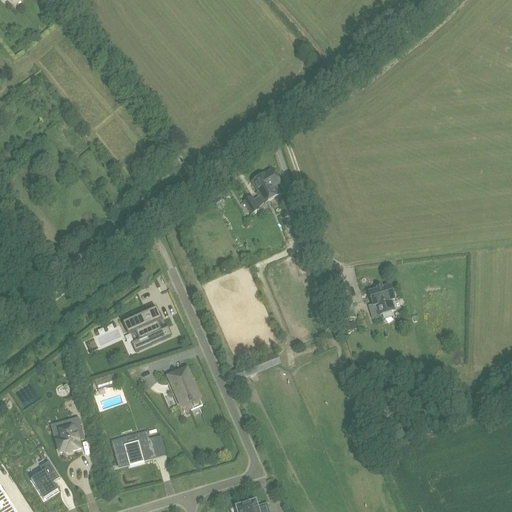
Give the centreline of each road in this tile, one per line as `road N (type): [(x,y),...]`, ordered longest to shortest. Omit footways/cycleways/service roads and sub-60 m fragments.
road 1 (track): [(435,0),(0,336)]
road 2 (residential): [(191,498),(256,468),(152,226)]
